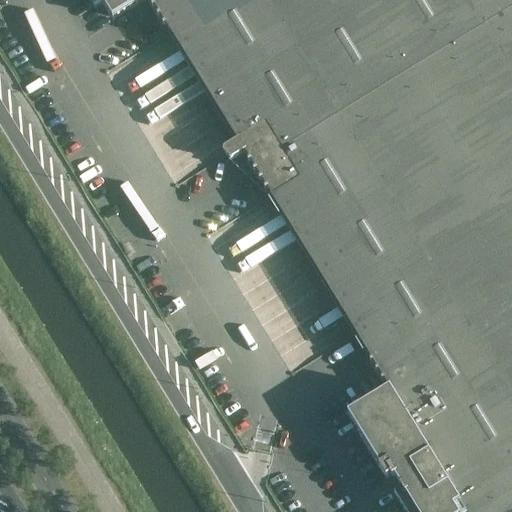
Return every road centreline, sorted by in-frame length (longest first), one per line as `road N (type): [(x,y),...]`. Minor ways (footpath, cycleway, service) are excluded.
road 1 (unclassified): [(0,113),(244,511)]
road 2 (unclassified): [(64,511),(0,406)]
